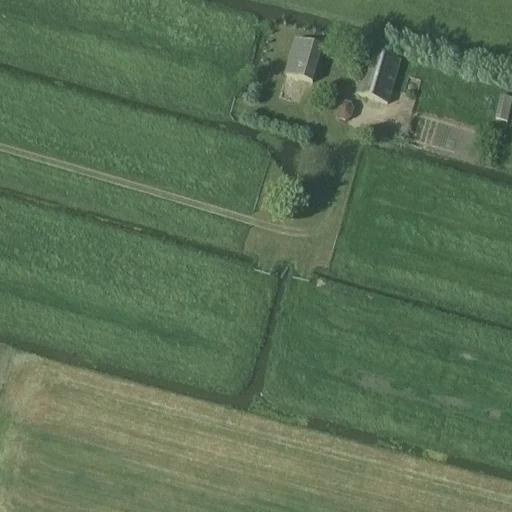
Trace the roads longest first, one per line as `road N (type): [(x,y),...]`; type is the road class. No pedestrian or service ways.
road 1 (track): [(307,236),(0,148)]
road 2 (track): [(361,118),(337,198),(326,222),(307,236),(341,248)]
